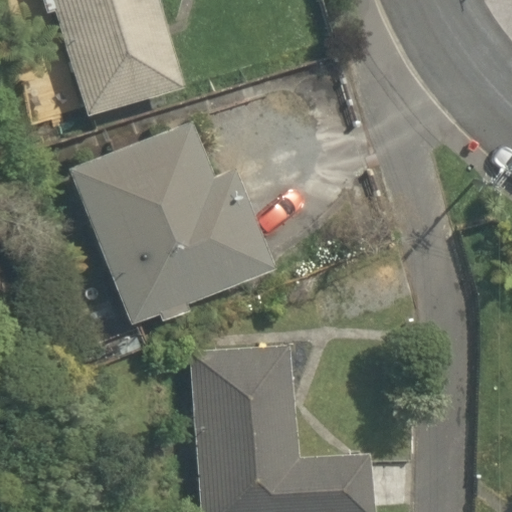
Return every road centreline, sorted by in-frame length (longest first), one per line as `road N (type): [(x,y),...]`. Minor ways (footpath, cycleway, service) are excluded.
road 1 (residential): [(434,7),(399,123),(444,339),(445,511)]
road 2 (unclassified): [(434,7),(511,126)]
